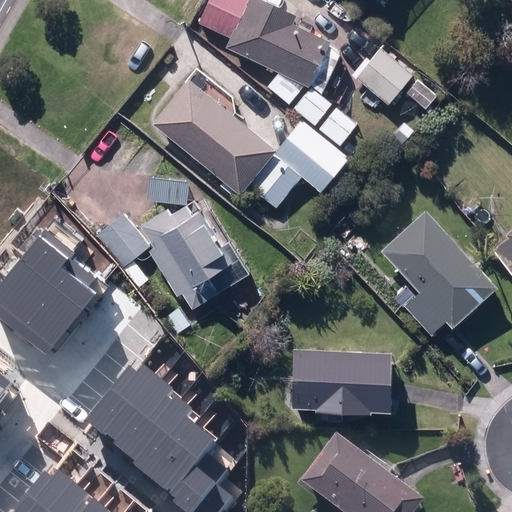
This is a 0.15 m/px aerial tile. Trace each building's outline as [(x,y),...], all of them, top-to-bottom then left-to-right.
[(228,46),(323,90),(340,54),(326,47),(330,39),(292,22),(296,12),(269,0),(209,0),(199,22),(232,39),(228,46)] [(356,78),(388,103),(412,72),(380,47),(356,78)] [(406,90),(425,107),(436,94),(417,78),(406,90)] [(277,150),(276,150),(198,86),(163,129),(241,193),(248,183),(254,188),(276,206),(303,174),(320,189),(346,158),(302,120),(277,150)] [(314,127),(333,105),(312,87),(293,109),(314,127)] [(338,106),(320,128),(341,146),(359,124),(338,106)] [(147,137),(133,127),(107,161),(122,172),(147,137)] [(148,201),(187,204),(190,181),(150,178),(148,201)] [(183,291),(193,307),(217,292),(207,273),(229,260),(206,222),(208,221),(200,208),(191,214),(185,204),(171,213),(168,208),(149,219),(141,224),(155,247),(150,250),(177,294),(183,291)] [(405,305),(431,332),(446,318),(452,325),(497,284),(425,208),(381,249),(420,291),(405,305)] [(98,235),(125,267),(149,246),(122,214),(98,235)] [(511,227),(506,232),(510,236),(494,249),(511,271),(511,227)] [(20,259),(83,309),(96,293),(88,287),(95,278),(71,259),(75,254),(44,229),(20,259)] [(83,309),(20,259),(5,279),(68,328),(83,309)] [(68,328),(5,279),(0,284),(0,316),(47,354),(68,328)] [(170,315),(182,332),(191,326),(180,308),(170,315)] [(317,407),(317,410),(321,410),(343,410),(370,410),(370,407),(392,407),(393,349),(293,349),(293,358),(293,375),(293,407),(317,407)] [(115,439),(165,379),(143,361),(136,370),(130,365),(84,420),(102,435),(106,431),(115,439)] [(0,373),(0,400),(13,384),(0,373)] [(132,458),(182,398),(176,394),(171,400),(167,396),(174,387),(165,379),(115,439),(113,443),(132,458)] [(148,478),(195,426),(185,416),(193,407),(182,398),(132,458),(135,460),(132,463),(148,478)] [(168,494),(205,450),(214,442),(195,426),(148,478),(168,494)] [(302,481),(342,511),(415,511),(423,502),(336,436),(302,481)] [(168,494),(189,511),(195,511),(217,485),(228,469),(205,450),(168,494)] [(54,511),(77,484),(58,469),(52,477),(44,470),(11,511),(54,511)] [(89,511),(98,501),(77,484),(54,511),(89,511)] [(224,511),(235,499),(217,485),(195,511),(224,511)] [(112,511),(98,501),(89,511),(112,511)]
